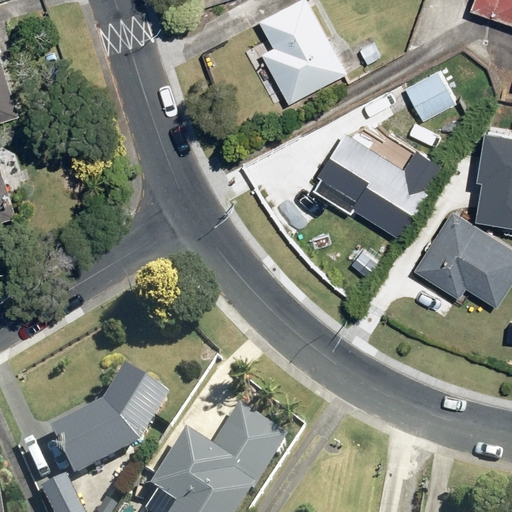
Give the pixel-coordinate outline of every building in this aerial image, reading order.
[(344,73),(305,0),(296,0),(260,19),(272,42),(257,50),(285,104),(344,73)] [(511,25),(511,0),(472,0),(469,11),(511,25)] [(0,53),(0,121),(21,114),(0,53)] [(441,69),(402,88),(419,121),(457,102),(441,69)] [(403,168),(344,130),(311,188),(349,210),(351,208),(399,236),(438,166),(412,152),(403,168)] [(492,170),(465,156),(449,189),(476,202),(492,170)] [(0,167),(0,224),(17,219),(0,167)] [(511,280),(511,246),(447,207),(413,268),(457,297),(463,287),(494,308),(511,280)] [(138,447),(166,402),(122,373),(99,409),(49,433),(72,479),(138,447)] [(234,412),(210,451),(184,435),(149,491),(176,508),(173,511),(236,511),(280,440),(234,412)]
